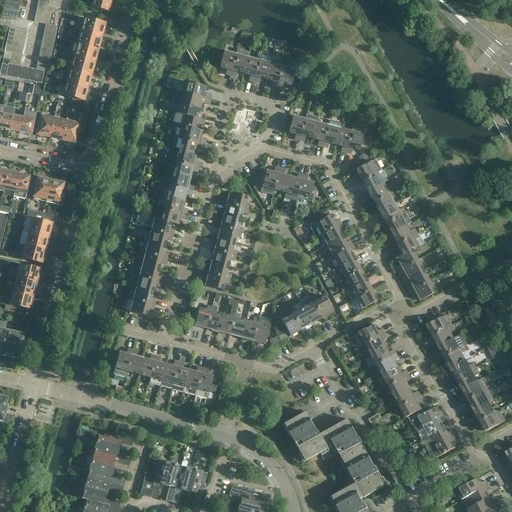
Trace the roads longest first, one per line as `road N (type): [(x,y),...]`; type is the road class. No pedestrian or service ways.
road 1 (residential): [(399,312),(399,297),(329,167),(262,144)]
road 2 (residential): [(33,384),(89,167)]
road 3 (tertiary): [(33,384),(227,435)]
road 4 (residential): [(408,501),(312,348)]
road 5 (residential): [(218,167),(163,339)]
road 6 (residential): [(89,167),(133,0)]
road 7 (residential): [(478,454),(399,312)]
road 8 (residential): [(262,144),(272,107),(231,95),(218,167)]
road 9 (residential): [(1,511),(33,384)]
